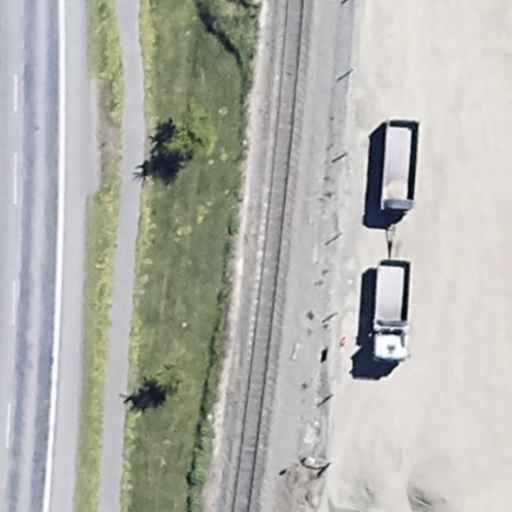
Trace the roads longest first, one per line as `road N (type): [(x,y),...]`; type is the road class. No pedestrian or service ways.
road 1 (trunk): [(0,454),(14,0)]
road 2 (unknown): [(511,211),(482,0)]
